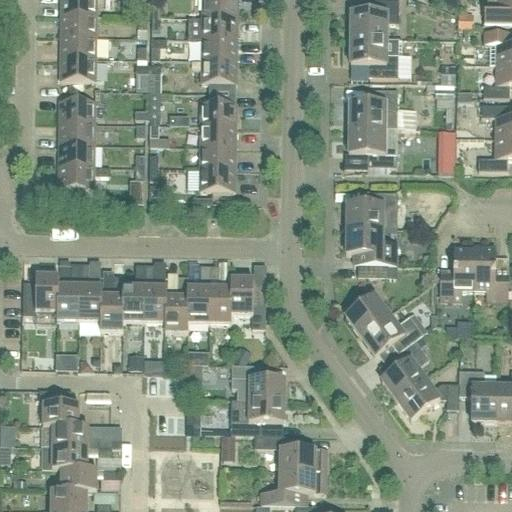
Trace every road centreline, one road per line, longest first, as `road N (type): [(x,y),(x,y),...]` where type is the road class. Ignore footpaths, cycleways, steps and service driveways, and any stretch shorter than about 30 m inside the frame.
road 1 (residential): [(288,250),(0,247)]
road 2 (residential): [(409,480),(300,329),(290,307),(288,250)]
road 3 (residential): [(288,250),(295,0)]
road 4 (residential): [(0,160),(23,135),(26,14),(17,0)]
road 5 (residential): [(137,406),(110,387),(0,383)]
